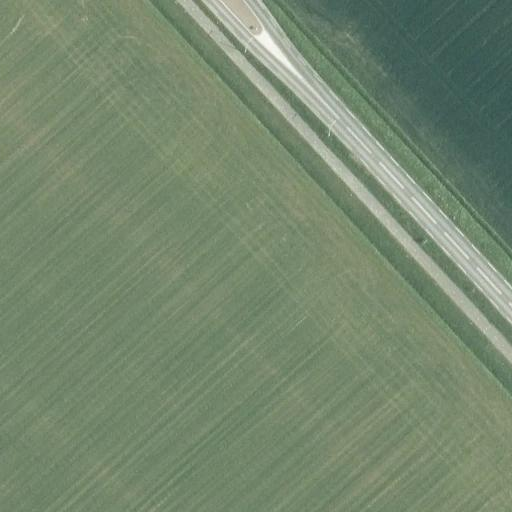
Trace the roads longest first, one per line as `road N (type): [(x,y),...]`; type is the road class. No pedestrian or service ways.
road 1 (secondary): [(511,308),(319,99)]
road 2 (secondary): [(207,0),(319,99)]
road 3 (secondary): [(319,99),(249,0)]
